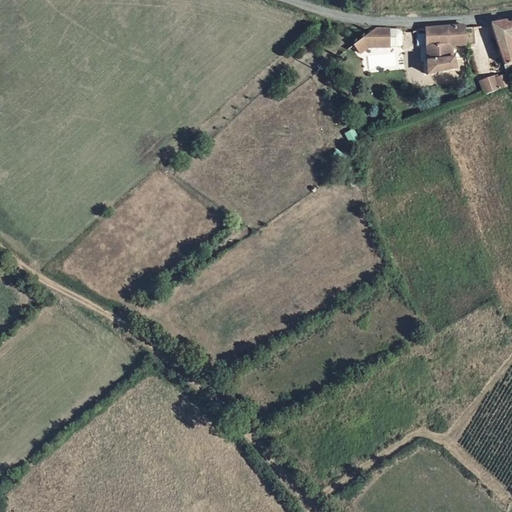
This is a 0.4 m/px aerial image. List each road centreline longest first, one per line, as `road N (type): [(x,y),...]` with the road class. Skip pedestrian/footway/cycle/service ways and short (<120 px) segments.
road 1 (track): [(316,511),(244,428),(125,324),(41,278),(0,242)]
road 2 (unclassified): [(285,0),(381,22),(511,14)]
